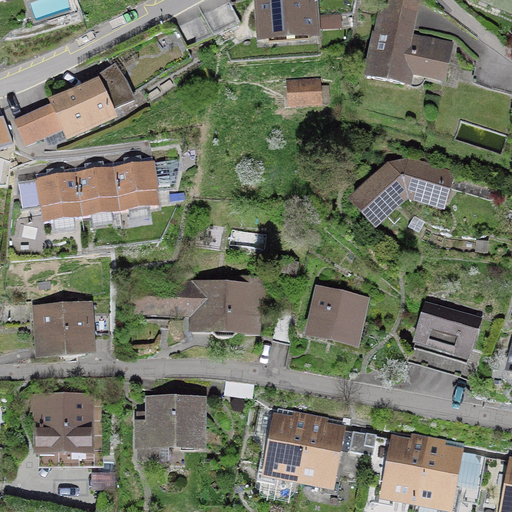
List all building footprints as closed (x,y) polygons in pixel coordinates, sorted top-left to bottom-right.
[(0,0),(0,12),(15,7),(12,0),(0,0)] [(319,0),(257,0),(262,52),(324,46),(319,0)] [(456,49),(416,42),(422,6),(392,0),(390,12),(381,11),(367,87),(416,95),(418,85),(448,90),(456,49)] [(511,0),(472,0),(471,4),(511,20),(511,0)] [(204,15),(215,36),(239,23),(228,2),(204,15)] [(177,29),(188,50),(215,36),(204,15),(177,29)] [(321,85),(286,87),(288,114),(323,111),(321,85)] [(103,88),(17,130),(30,158),(68,140),(73,151),(122,127),(103,88)] [(389,170),(351,208),(380,240),(411,207),(447,218),(462,178),(410,166),(389,170)] [(157,170),(118,175),(125,221),(165,215),(157,170)] [(118,175),(80,180),(86,226),(125,221),(118,175)] [(80,180),(40,185),(45,231),(86,226),(80,180)] [(192,341),(262,343),(263,289),(130,286),(129,322),(192,323),(192,341)] [(372,304),(318,293),(307,345),(361,356),(372,304)] [(110,335),(109,308),(93,308),(94,336),(110,335)] [(88,309),(34,314),(38,359),(92,354),(88,309)] [(282,309),(274,340),(288,344),(297,313),(282,309)] [(474,370),(487,327),(429,309),(416,352),(474,370)] [(394,347),(377,341),(368,365),(386,372),(394,347)] [(87,399),(38,399),(37,453),(87,454),(87,399)] [(205,403),(146,403),(146,428),(136,428),(136,458),(205,458),(205,403)] [(298,489),(310,426),(275,420),(263,482),(298,489)] [(310,426),(298,489),(334,496),(347,434),(310,426)] [(416,510),(427,448),(393,442),(382,504),(416,510)] [(427,448),(416,510),(429,511),(453,511),(464,455),(427,448)] [(511,511),(511,463),(510,463),(499,511),(511,511)]
